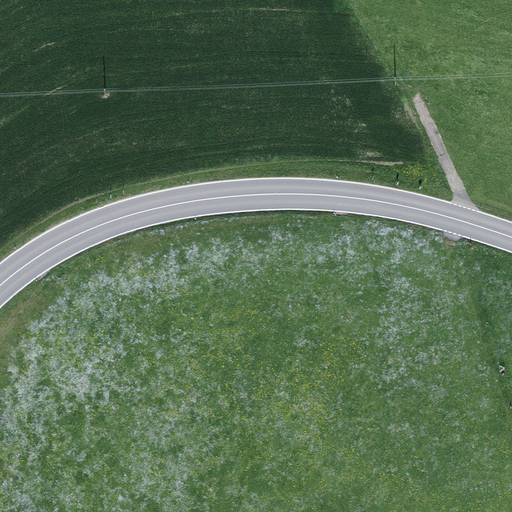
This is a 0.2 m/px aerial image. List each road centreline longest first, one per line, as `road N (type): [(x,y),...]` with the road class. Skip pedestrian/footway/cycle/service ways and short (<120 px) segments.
road 1 (secondary): [(0,285),(95,227),(155,208),(250,194),(356,197),(511,237)]
road 2 (track): [(460,220),(461,196),(415,97)]
